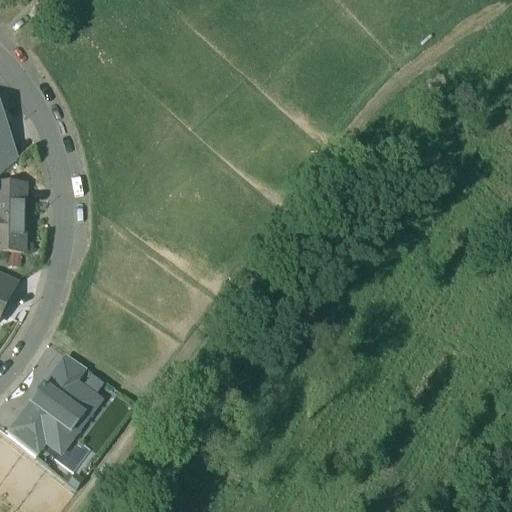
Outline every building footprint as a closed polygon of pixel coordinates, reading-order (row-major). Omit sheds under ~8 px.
[(0,180),(18,164),(2,146),(0,147),(0,180)] [(21,191),(0,190),(0,204),(21,205),(21,191)] [(21,205),(0,204),(0,257),(23,258),(25,205),(21,205)] [(18,287),(0,278),(0,292),(12,298),(18,287)] [(0,292),(0,323),(12,298),(0,292)] [(56,376),(58,377),(75,390),(85,375),(66,361),(56,376)] [(96,405),(75,390),(58,377),(45,394),(47,396),(35,413),(33,411),(21,426),(47,446),(59,430),(71,439),(83,422),(96,405)] [(36,461),(47,446),(21,426),(19,425),(8,440),(36,461)]
